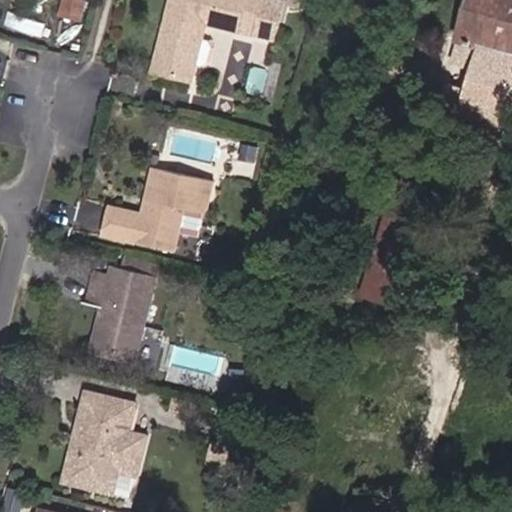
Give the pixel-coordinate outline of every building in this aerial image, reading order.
[(84,19),(88,0),(65,0),(63,14),(84,19)] [(220,25),(225,18),(251,25),(249,33),(263,36),(265,28),(283,32),(289,8),(272,3),(272,0),(270,0),(199,0),(199,2),(193,0),(178,0),(164,55),(170,56),(177,66),(175,73),(199,79),(205,59),(199,56),(203,42),(209,43),(214,23),(220,25)] [(511,0),(469,0),(459,42),(480,48),(475,69),(469,93),(448,87),(442,108),(446,109),(463,114),(503,126),(511,93),(511,0)] [(455,63),(475,69),(480,48),(459,42),(455,63)] [(177,66),(170,56),(164,55),(160,69),(175,73),(177,66)] [(463,114),(446,109),(441,132),(457,136),(463,114)] [(157,210),(150,209),(149,215),(116,206),(109,236),(176,249),(185,209),(205,213),(213,184),(158,170),(152,201),(159,202),(157,210)] [(396,188),(393,197),(404,201),(406,191),(396,188)] [(404,201),(393,197),(367,277),(405,290),(432,209),(404,201)] [(137,361),(161,265),(134,258),(130,274),(120,272),(118,282),(111,307),(102,345),(120,350),(118,356),(137,361)] [(401,308),(405,290),(367,277),(361,293),(401,308)] [(111,307),(118,282),(101,279),(94,303),(111,307)] [(123,412),(125,404),(88,396),(82,426),(90,428),(88,436),(81,434),(74,464),(112,471),(115,463),(124,465),(141,469),(148,436),(130,434),(134,413),(123,412)] [(194,418),(197,403),(178,399),(174,413),(194,418)] [(112,471),(74,464),(72,473),(120,484),(124,465),(115,463),(112,471)]
